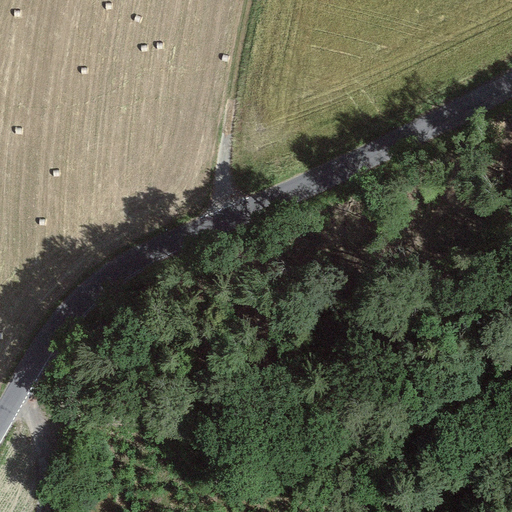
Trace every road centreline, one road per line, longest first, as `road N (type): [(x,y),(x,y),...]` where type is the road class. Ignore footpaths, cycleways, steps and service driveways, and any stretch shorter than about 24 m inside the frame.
road 1 (tertiary): [(511,85),(144,250),(95,287),(0,428)]
road 2 (track): [(210,222),(244,0)]
